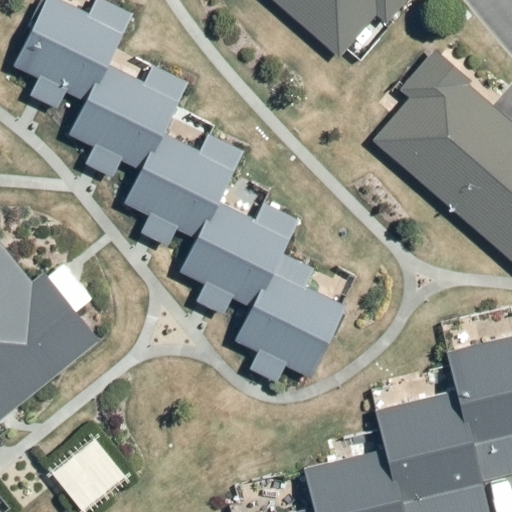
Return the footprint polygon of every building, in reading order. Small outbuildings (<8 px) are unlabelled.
[(99,0),(96,15),(56,0),(46,0),(12,73),(88,104),(67,143),(145,173),(127,208),(197,241),(182,272),(254,308),(232,339),(314,379),(356,308),(312,291),(322,270),(291,253),(313,224),(236,191),(251,155),(179,123),(197,86),(125,45),(140,17),(104,0),(99,0)] [(275,0),(347,60),(379,22),(395,32),(422,0),(275,0)] [(511,115),(437,52),(400,89),(411,98),(375,141),(511,259),(511,115)] [(0,427),(105,342),(50,274),(37,283),(0,237),(0,427)] [(316,508),(298,511),(494,511),(488,488),(511,481),(511,343),(450,357),(459,393),(378,413),(387,451),(306,471),(316,508)] [(123,474),(93,433),(48,467),(78,508),(123,474)]
